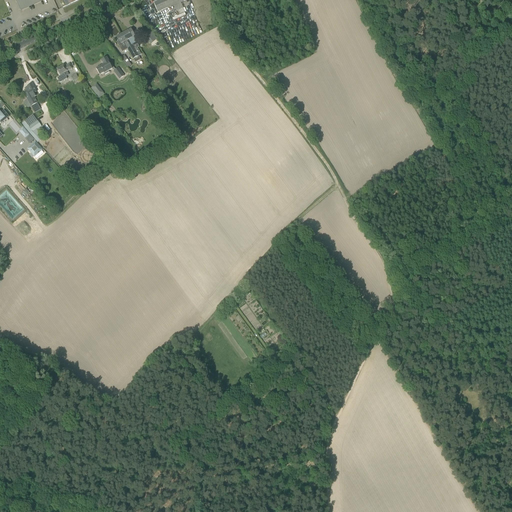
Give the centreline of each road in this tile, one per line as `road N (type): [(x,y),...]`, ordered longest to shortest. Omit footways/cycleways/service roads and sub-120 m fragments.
road 1 (track): [(388,268),(393,307),(324,445),(328,511)]
road 2 (track): [(217,0),(225,35),(337,184)]
road 3 (track): [(337,184),(194,337)]
road 4 (track): [(511,413),(476,420),(447,399),(388,320)]
road 5 (track): [(388,268),(466,345),(511,375)]
road 6 (track): [(511,202),(388,268)]
road 7 (track): [(324,445),(195,482)]
road 8 (tertiary): [(0,54),(120,0)]
